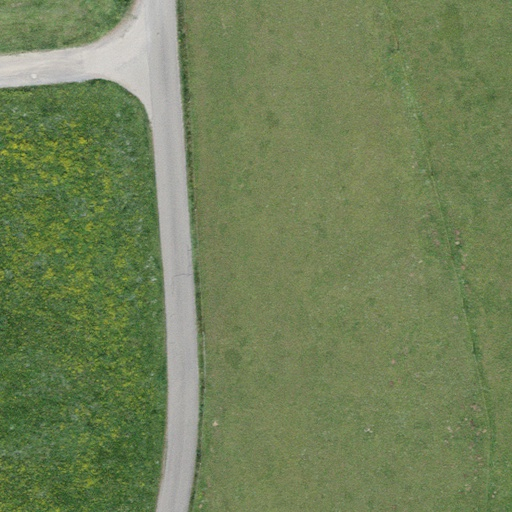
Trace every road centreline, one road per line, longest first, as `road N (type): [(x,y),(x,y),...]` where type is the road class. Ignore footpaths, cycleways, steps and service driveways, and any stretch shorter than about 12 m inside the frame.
road 1 (residential): [(177,52),(178,360),(166,511)]
road 2 (track): [(0,74),(177,52)]
